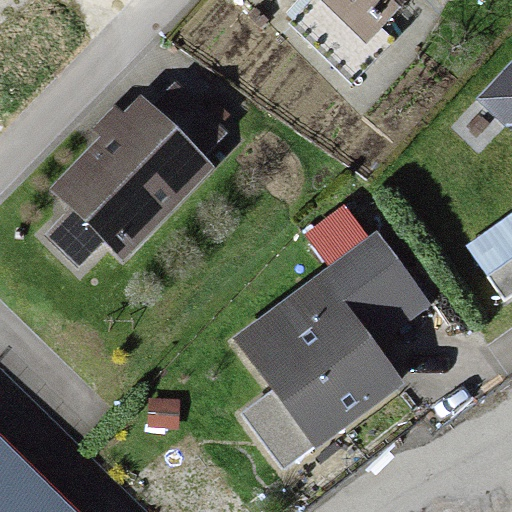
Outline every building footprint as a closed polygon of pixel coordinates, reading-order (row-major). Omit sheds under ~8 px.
[(323,0),(365,41),(405,0),(323,0)] [(511,32),(454,90),(511,147),(511,32)] [(154,106),(140,93),(124,109),(115,101),(88,128),(97,137),(47,188),(117,257),(209,165),(200,157),(224,133),(175,85),(154,106)] [(511,286),(511,210),(506,202),(453,238),(496,298),(511,286)] [(418,302),(354,222),(210,336),(251,387),(221,410),(271,472),(391,377),(364,344),(418,302)] [(0,511),(76,511),(0,437),(0,511)]
